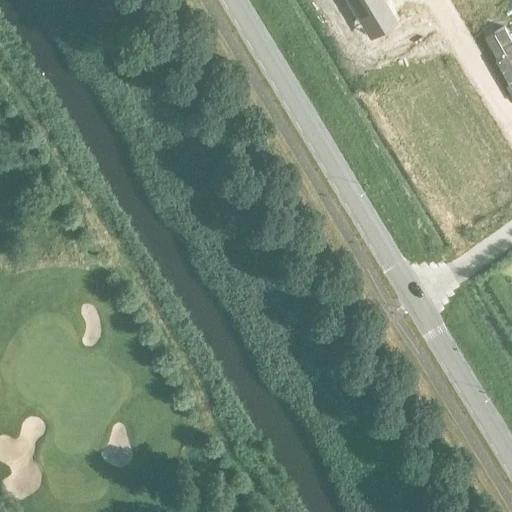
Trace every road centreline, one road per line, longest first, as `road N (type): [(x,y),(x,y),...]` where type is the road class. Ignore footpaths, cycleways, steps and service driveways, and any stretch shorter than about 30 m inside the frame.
road 1 (tertiary): [(413,299),(235,0)]
road 2 (tertiary): [(511,459),(413,299)]
road 3 (residential): [(434,0),(511,127)]
